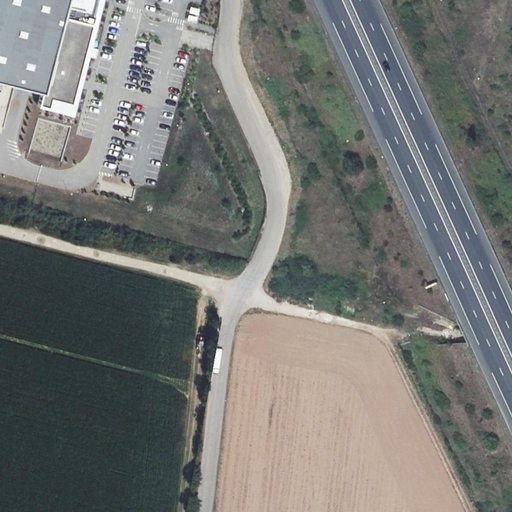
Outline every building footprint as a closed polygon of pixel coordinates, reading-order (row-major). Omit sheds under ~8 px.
[(0,0),(0,80),(39,91),(48,94),(46,99),(44,105),(66,111),(94,0),(0,0)] [(272,151),(277,166),(284,164),(279,149),(272,151)] [(150,162),(151,154),(133,153),(132,161),(120,160),(119,178),(132,179),(133,172),(147,173),(158,174),(159,163),(150,162)] [(104,162),(102,174),(113,175),(115,164),(104,162)] [(0,164),(0,173),(14,175),(16,167),(0,164)] [(292,256),(283,255),(280,268),(289,270),(292,256)]
